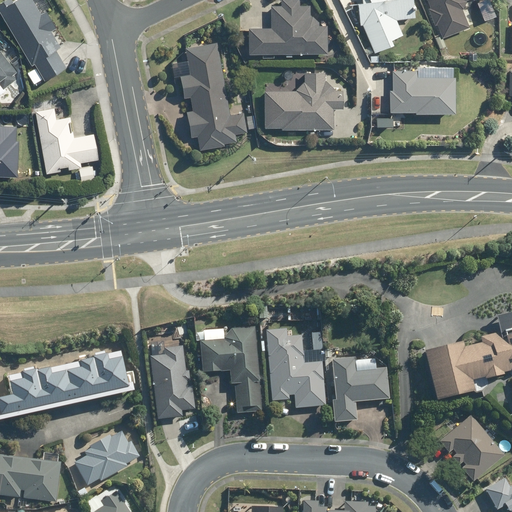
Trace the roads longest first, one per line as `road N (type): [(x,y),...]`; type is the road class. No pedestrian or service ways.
road 1 (secondary): [(511,196),(394,196),(152,226)]
road 2 (residential): [(182,511),(184,495),(208,464),(249,455),(379,463),(421,484),(440,511)]
road 3 (secondary): [(152,226),(0,249)]
road 4 (tertiary): [(152,226),(125,86)]
